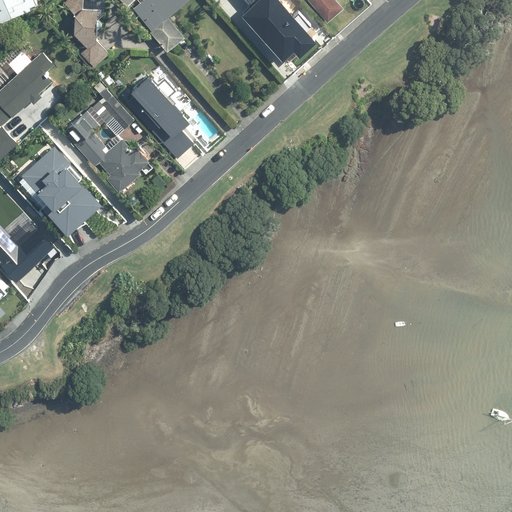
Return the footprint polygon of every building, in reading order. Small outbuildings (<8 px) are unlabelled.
[(0,0),(0,20),(30,8),(29,7),(37,3),(35,0),(0,0)] [(140,0),(133,6),(166,47),(183,33),(167,13),(183,0),(140,0)] [(241,16),(281,61),(293,51),(299,58),(314,44),(303,32),(308,27),(297,15),(295,17),(279,0),(245,0),(251,6),(241,16)] [(309,0),(326,19),(343,6),(337,0),(309,0)] [(108,51),(94,37),(97,6),(76,5),(73,37),(77,47),(94,64),(108,51)] [(0,159),(19,143),(2,124),(31,99),(34,102),(42,95),(39,91),(52,79),(45,71),(54,63),(42,49),(0,87),(0,159)] [(190,119),(148,72),(132,87),(137,92),(127,100),(176,154),(193,139),(182,127),(190,119)] [(135,118),(110,90),(67,129),(71,133),(69,135),(94,163),(100,158),(112,171),(106,177),(119,190),(151,161),(135,144),(132,147),(123,137),(110,148),(93,130),(105,119),(118,133),(135,118)] [(46,138),(38,130),(24,144),(29,148),(26,151),(29,155),(46,138)] [(19,174),(69,231),(105,199),(55,143),(19,174)] [(0,216),(0,258),(18,279),(57,244),(38,222),(19,238),(0,216)] [(0,292),(10,284),(0,273),(0,292)]
